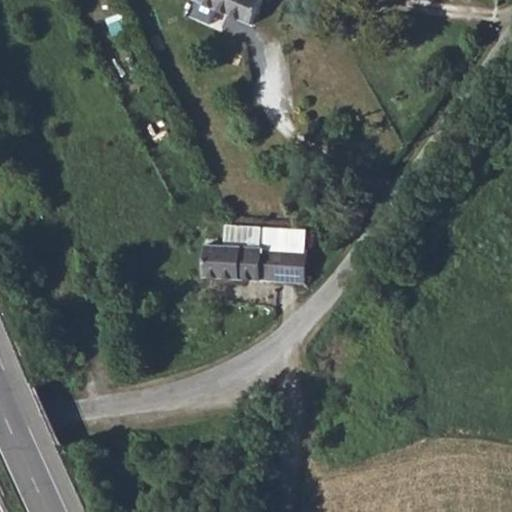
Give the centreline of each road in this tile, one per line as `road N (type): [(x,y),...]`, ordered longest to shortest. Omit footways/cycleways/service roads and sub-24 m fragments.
road 1 (unclassified): [(511,33),(341,284),(280,351),(226,383),(166,400),(0,422)]
road 2 (track): [(289,511),(290,399),(280,351)]
road 3 (trunk): [(48,511),(0,401)]
